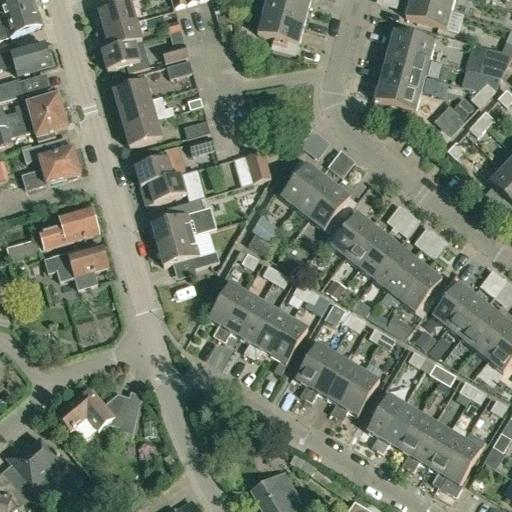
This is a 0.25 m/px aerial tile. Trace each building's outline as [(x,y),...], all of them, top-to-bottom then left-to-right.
[(0,14),(2,14),(5,21),(37,10),(33,0),(8,0),(0,3),(0,14)] [(187,7),(185,0),(172,0),(175,10),(187,7)] [(310,0),(266,0),(266,2),(307,13),(310,0)] [(454,0),(411,0),(411,3),(451,14),(454,0)] [(262,20),(302,30),(307,13),(266,2),(262,20)] [(451,14),(411,3),(406,21),(446,31),(451,14)] [(97,35),(97,36),(137,25),(131,5),(99,14),(105,33),(97,35)] [(5,21),(0,22),(0,43),(12,39),(44,27),(37,10),(5,21)] [(298,48),(302,30),(262,20),(257,38),(273,42),(270,51),(294,58),(297,48),(298,48)] [(137,25),(97,36),(103,54),(110,52),(135,45),(142,43),(139,33),(148,30),(146,22),(137,25)] [(178,23),(166,27),(168,35),(181,32),(178,23)] [(389,51),(429,62),(434,44),(393,33),(389,51)] [(110,52),(103,54),(109,74),(127,68),(130,76),(150,70),(142,43),(135,45),(110,52)] [(49,71),(43,45),(0,56),(0,71),(14,68),(17,79),(49,71)] [(185,46),(163,53),(166,65),(188,59),(185,46)] [(511,48),(505,46),(500,56),(510,61),(511,57),(511,48)] [(384,68),(425,79),(429,62),(389,51),(384,68)] [(510,61),(500,56),(495,66),(505,71),(510,61)] [(189,63),(167,70),(171,81),(192,75),(189,63)] [(380,85),(420,96),(425,79),(384,68),(380,85)] [(119,112),(151,103),(144,75),(128,80),(130,88),(114,93),(119,112)] [(0,87),(0,105),(24,99),(19,82),(0,87)] [(420,96),(380,85),(375,103),(416,114),(420,96)] [(478,94),(486,101),(494,93),(486,85),(478,94)] [(511,99),(506,93),(497,101),(505,109),(511,102),(511,99)] [(486,101),(478,94),(470,102),(478,110),(486,101)] [(0,131),(28,124),(63,114),(58,97),(27,107),(15,110),(17,116),(5,120),(2,109),(0,109),(0,131)] [(151,103),(119,112),(124,130),(157,121),(173,117),(171,111),(165,113),(161,100),(151,103)] [(201,101),(188,104),(190,112),(203,109),(201,101)] [(449,111),(435,125),(442,132),(450,140),(464,125),(449,111)] [(28,124),(0,131),(0,148),(12,145),(11,141),(35,133),(39,145),(56,140),(54,135),(68,130),(63,114),(28,124)] [(477,123),(485,131),(493,123),(485,115),(477,123)] [(157,121),(124,130),(130,151),(162,141),(157,121)] [(207,123),(184,130),(187,142),(211,136),(207,123)] [(485,131),(477,123),(469,131),(477,139),(485,131)] [(442,132),(434,140),(442,148),(450,140),(442,132)] [(211,140),(189,146),(192,158),(214,152),(211,140)] [(455,145),(447,154),(455,161),(463,153),(455,145)] [(26,166),(40,162),(43,173),(23,178),(27,193),(81,178),(74,151),(52,157),(48,146),(22,153),(26,166)] [(341,154),(329,170),(335,175),(348,159),(341,154)] [(264,155),(245,160),(252,187),(271,182),(264,155)] [(511,159),(501,170),(511,180),(511,159)] [(174,180),(173,179),(168,161),(136,170),(142,190),(150,188),(149,186),(174,180)] [(296,212),(322,179),(308,167),(307,168),(301,163),(289,179),(295,184),(282,201),(296,212)] [(4,164),(0,165),(0,185),(9,183),(4,164)] [(511,180),(501,170),(489,183),(511,206),(511,180)] [(150,188),(142,190),(147,208),(187,197),(181,177),(173,179),(174,180),(149,186),(150,188)] [(310,223),(336,189),(322,179),(296,212),(310,223)] [(336,189),(310,223),(325,234),(338,217),(344,222),(356,206),(350,201),(351,200),(336,189)] [(152,228),(157,248),(217,231),(217,230),(207,233),(204,220),(207,219),(202,201),(178,208),(181,220),(152,228)] [(394,229),(406,214),(400,209),(388,225),(394,229)] [(91,210),(60,219),(63,229),(40,235),(45,251),(98,236),(91,210)] [(412,218),(406,214),(394,229),(400,234),(412,218)] [(332,250),(346,261),(373,228),(358,216),(345,234),(339,229),(326,245),(332,250)] [(360,272),(387,238),(373,228),(346,261),(360,272)] [(422,251),(434,235),(428,230),(415,246),(422,251)] [(194,238),(217,231),(157,248),(163,270),(193,262),(196,272),(221,265),(218,254),(200,259),(194,238)] [(440,240),(434,235),(422,251),(428,256),(440,240)] [(274,248),(255,237),(248,249),(267,260),(274,248)] [(387,238),(360,272),(374,283),(401,249),(387,238)] [(6,250),(10,263),(41,254),(38,242),(6,250)] [(49,277),(56,274),(60,287),(75,282),(79,293),(98,287),(94,275),(109,271),(101,246),(45,263),(49,277)] [(388,294),(415,260),(401,249),(374,283),(388,294)] [(253,273),(258,263),(248,257),(243,267),(253,273)] [(415,260),(388,294),(402,305),(428,271),(415,260)] [(274,285),(279,276),(269,270),(264,279),(274,285)] [(402,305),(417,316),(418,316),(423,320),(435,304),(430,300),(443,282),(428,271),(402,305)] [(289,281),(279,276),(274,285),(284,291),(289,281)] [(488,295),(494,299),(506,284),(500,279),(488,295)] [(473,297),(459,285),(458,286),(453,282),(440,298),(446,302),(433,319),(447,330),(473,297)] [(511,288),(506,284),(494,299),(500,304),(511,288)] [(220,343),(247,296),(231,287),(210,324),(220,330),(215,339),(220,343)] [(294,297),(304,303),(310,293),(300,288),(294,297)] [(310,293),(304,303),(314,309),(320,299),(310,293)] [(247,296),(220,343),(226,346),(231,337),(240,343),(262,305),(247,296)] [(473,297),(447,330),(461,341),(487,308),(473,297)] [(250,360),(277,314),(262,305),(240,343),(250,348),(245,357),(250,360)] [(487,308),(461,341),(475,352),(501,318),(487,308)] [(270,361),(292,323),(277,314),(250,360),(257,364),(262,356),(270,361)] [(340,324),(350,330),(355,320),(345,314),(340,324)] [(475,352),(489,363),(511,332),(511,326),(501,318),(475,352)] [(355,320),(350,330),(359,335),(365,326),(355,320)] [(308,332),(292,323),(270,361),(280,366),(275,375),(281,378),(308,332)] [(385,332),(404,344),(405,343),(409,335),(390,323),(385,332)] [(370,342),(380,347),(386,338),(376,332),(370,342)] [(511,362),(511,332),(489,363),(503,374),(511,362)] [(386,338),(380,347),(390,353),(396,344),(386,338)] [(307,403),(335,356),(319,346),(297,383),(307,389),(301,399),(307,403)] [(419,370),(425,361),(415,355),(409,365),(419,370)] [(335,356),(307,403),(313,406),(319,396),(328,402),(350,365),(335,356)] [(419,370),(425,374),(431,364),(425,361),(419,370)] [(425,374),(431,377),(436,367),(431,364),(425,374)] [(330,416),(337,420),(365,374),(350,365),(328,402),(336,407),(330,416)] [(431,377),(440,383),(446,373),(436,367),(431,377)] [(446,373),(440,383),(451,389),(456,379),(446,373)] [(381,383),(365,374),(337,420),(343,424),(349,414),(358,420),(381,383)] [(461,395),(471,401),(476,391),(466,385),(461,395)] [(476,391),(471,401),(481,406),(486,397),(476,391)] [(107,428),(121,431),(129,399),(118,396),(106,408),(92,392),(88,392),(56,419),(71,435),(75,432),(82,441),(87,441),(97,433),(99,435),(107,428)] [(378,453),(405,407),(389,398),(368,435),(377,440),(371,449),(378,453)] [(507,409),(497,403),(492,413),(502,419),(507,409)] [(420,416),(405,407),(378,453),(383,456),(389,447),(399,453),(420,416)] [(401,467),(408,471),(436,425),(420,416),(399,453),(407,458),(401,467)] [(451,434),(436,425),(408,471),(413,474),(419,465),(429,471),(451,434)] [(432,485),(439,489),(470,436),(469,435),(465,443),(451,434),(429,471),(438,476),(432,485)] [(486,445),(470,436),(439,489),(457,500),(463,489),(461,488),(486,445)] [(32,452),(27,446),(9,461),(25,480),(15,488),(27,504),(44,507),(52,500),(47,495),(58,486),(51,477),(65,465),(54,452),(51,454),(42,444),(32,452)] [(0,511),(16,511),(26,504),(2,476),(0,477),(0,511)] [(305,511),(285,476),(252,495),(261,511),(305,511)]
